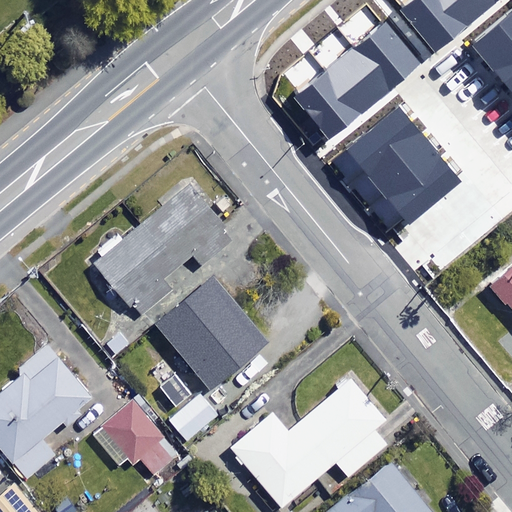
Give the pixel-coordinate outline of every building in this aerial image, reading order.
[(457,33),(442,15),(387,58),(433,116),(508,56),(477,17),(457,33)] [(414,125),(348,41),(307,73),(373,157),(414,125)] [(511,74),(498,85),(511,103),(511,74)] [(511,135),(511,118),(491,91),(445,126),(474,164),(511,135)] [(435,259),(501,206),(462,157),(423,189),(416,181),(390,202),(435,259)] [(234,237),(190,184),(97,262),(140,314),(171,288),(163,279),(193,254),(202,265),(234,237)] [(511,268),(493,285),(511,306),(511,268)] [(269,341),(215,276),(158,323),(212,388),(269,341)] [(91,394),(51,350),(0,396),(0,445),(29,477),(57,452),(44,437),(91,394)] [(387,417),(352,375),(290,429),(274,410),(232,446),(283,505),(336,460),(349,475),(387,443),(374,428),(387,417)] [(221,411),(202,390),(170,418),(188,440),(221,411)] [(180,451),(136,398),(94,433),(122,467),(139,453),(155,472),(180,451)] [(432,511),(391,459),(323,511),(432,511)] [(0,511),(38,511),(14,481),(0,492),(0,511)]
